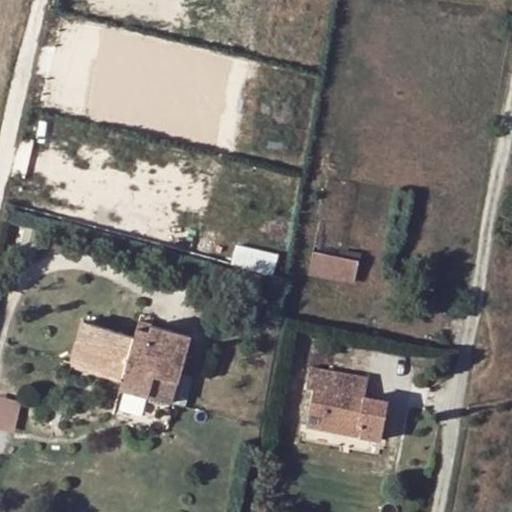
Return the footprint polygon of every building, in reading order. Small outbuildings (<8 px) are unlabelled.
[(40,234),(22,230),(15,256),(33,261),(40,234)] [(277,258),(235,248),(231,266),(273,276),(277,258)] [(309,276),(353,284),(358,259),(315,251),(309,276)] [(118,390),(146,398),(151,384),(173,391),(190,336),(151,324),(149,332),(147,342),(133,338),(81,323),(69,363),(121,378),(118,390)] [(147,342),(149,332),(135,328),(133,338),(147,342)] [(361,427),(359,438),(379,442),(387,401),(368,399),(347,393),(350,374),(308,366),(305,388),(312,389),(304,428),(339,434),(341,422),(361,427)] [(347,393),(368,399),(372,378),(350,374),(347,393)] [(151,384),(146,398),(169,405),(173,391),(151,384)] [(20,405),(0,400),(0,433),(12,437),(20,405)] [(341,422),(339,434),(359,438),(361,427),(341,422)]
